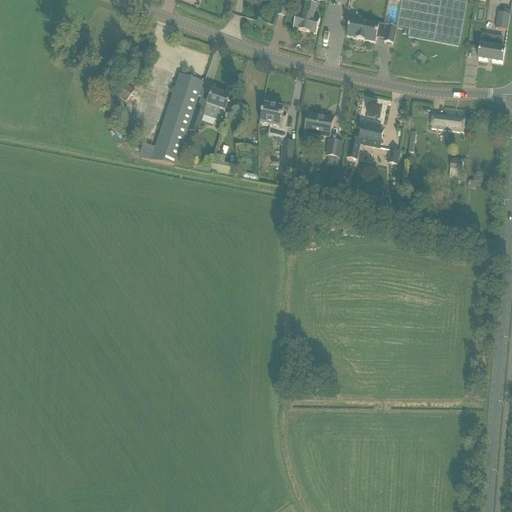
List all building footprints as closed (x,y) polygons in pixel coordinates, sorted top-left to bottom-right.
[(282,0),(281,3),(278,16),(286,19),(291,0),(282,0)] [(321,0),(321,3),(322,3),(321,7),(327,8),(329,0),(321,0)] [(388,0),(385,23),(384,26),(410,32),(409,38),(459,48),(468,0),(388,0)] [(297,14),(294,30),(316,35),(320,20),(314,19),(317,7),(307,4),(304,16),(297,14)] [(498,13),(496,30),(508,32),(511,11),(503,10),(502,14),(498,13)] [(393,45),(395,36),(397,30),(379,26),(380,25),(371,24),(371,25),(351,21),(347,38),(357,40),(357,41),(365,43),(365,42),(376,44),(377,39),(385,40),(384,43),(393,45)] [(503,39),(493,38),(483,36),(479,61),(502,65),(505,50),(501,49),(503,39)] [(136,149),(135,152),(138,156),(141,161),(175,168),(202,84),(179,77),(156,145),(153,144),(151,148),(142,145),(141,150),(136,149)] [(110,114),(120,107),(103,82),(92,89),(110,114)] [(122,83),(116,91),(113,95),(125,104),(134,92),(122,83)] [(204,113),(203,117),(220,124),(229,98),(211,92),(204,111),(203,113),(204,113)] [(277,109),(277,108),(272,107),(272,108),(265,106),(260,127),(270,129),(268,138),(277,140),(285,141),(287,131),(285,130),(287,120),(282,119),(284,110),(277,109)] [(197,135),(203,117),(204,113),(203,113),(195,110),(187,132),(197,135)] [(305,135),(330,140),(334,120),(308,115),(305,135)] [(433,116),(432,126),(431,131),(463,134),(465,120),(433,116)] [(351,143),(347,159),(358,161),(361,147),(370,149),(370,148),(380,150),(381,146),(382,146),(383,143),(381,142),(383,134),(362,129),(361,137),(356,136),(354,144),(351,143)] [(326,158),(329,158),(328,168),(338,170),(342,144),(329,142),(326,158)] [(281,176),(293,176),(294,143),(282,143),(281,176)] [(397,166),(400,153),(391,152),(388,164),(397,166)] [(451,160),(450,171),(462,172),(463,162),(451,160)] [(213,162),(210,174),(234,179),(236,167),(223,164),(213,162)]
